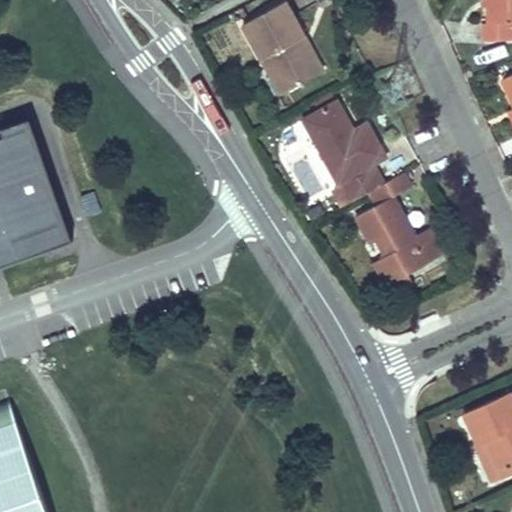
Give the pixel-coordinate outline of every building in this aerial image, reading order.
[(285,0),(242,22),(269,73),(276,70),(285,89),(318,72),(299,37),(304,35),(285,0)] [(511,0),(485,0),(487,22),(481,22),(482,40),(511,39),(511,0)] [(511,72),(501,78),(511,101),(511,72)] [(337,98),(301,117),(336,183),(372,163),(386,156),(366,122),(353,128),(348,132),(344,125),(350,123),(337,98)] [(0,264),(71,239),(28,116),(0,125),(0,264)] [(350,123),(344,125),(348,132),(353,128),(350,123)] [(336,183),(347,202),(368,190),(383,182),(372,163),(336,183)] [(383,182),(368,190),(375,204),(356,215),(371,242),(382,237),(386,246),(380,257),(393,281),(447,252),(432,224),(415,234),(393,195),(411,186),(402,172),(383,182)] [(380,257),(373,261),(387,285),(393,281),(380,257)] [(434,305),(418,312),(423,324),(440,317),(434,305)] [(511,398),(508,391),(463,412),(478,445),(489,439),(505,475),(511,472),(511,398)] [(0,511),(49,511),(9,400),(0,403),(0,511)] [(505,475),(489,439),(478,445),(476,445),(493,481),(505,475)]
